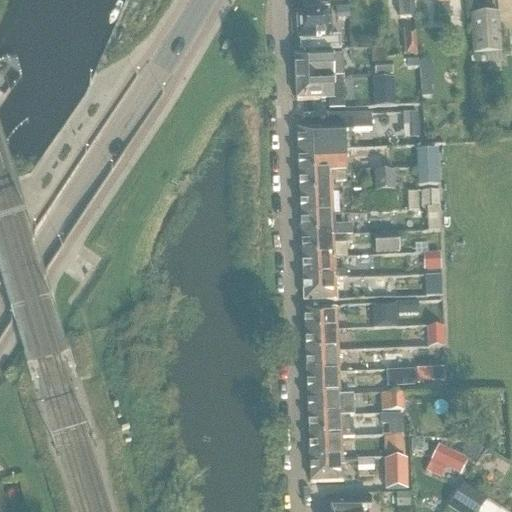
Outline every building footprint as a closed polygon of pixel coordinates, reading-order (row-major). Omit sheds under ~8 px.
[(301,0),(302,9),(328,7),(327,0),(301,0)] [(397,0),(399,19),(414,18),(412,0),(397,0)] [(436,0),(437,18),(449,17),(448,0),(436,0)] [(336,20),(350,19),(349,7),(335,8),(336,20)] [(330,39),(329,15),(298,16),(298,19),(296,20),(296,28),(298,32),(298,40),(299,52),(339,51),(338,38),(330,39)] [(473,57),(501,55),(498,15),(470,17),(473,57)] [(405,55),(416,54),(414,31),(403,31),(405,55)] [(228,53),(231,46),(224,42),(221,49),(228,53)] [(327,78),(342,78),(341,56),(294,58),(295,79),(327,78)] [(434,93),(433,57),(421,58),(422,93),(434,93)] [(327,78),(295,79),(296,101),(328,100),(328,110),(343,110),(342,78),(327,78)] [(378,107),(393,106),(392,96),(378,96),(378,107)] [(395,133),(420,133),(420,108),(395,109),(395,133)] [(298,153),(345,151),(344,132),(371,131),(370,115),(301,118),(301,131),(297,132),(298,153)] [(417,170),(438,169),(438,150),(416,151),(417,170)] [(298,174),(345,172),(345,151),(298,153),(298,174)] [(417,170),(418,188),(439,187),(438,169),(417,170)] [(16,180),(25,178),(22,170),(14,172),(16,180)] [(299,196),(331,194),(331,183),(346,183),(345,172),(298,174),(299,196)] [(373,176),(374,194),(395,193),(395,175),(383,175),(373,176)] [(300,217),(332,216),(331,194),(299,196),(300,217)] [(332,227),(332,216),(300,217),(301,239),(333,237),(333,238),(346,237),(352,237),(352,226),(332,227)] [(374,254),(398,253),(397,236),(374,237),(374,254)] [(302,259),(334,258),(333,246),(346,245),(346,237),(333,238),(333,237),(301,239),(302,259)] [(426,266),(442,266),(442,248),(425,248),(426,266)] [(303,282),(334,280),(346,280),(346,272),(334,272),(334,258),(302,259),(303,282)] [(443,292),(443,271),(427,271),(428,293),(443,292)] [(334,280),(303,282),(303,303),(335,302),(334,280)] [(371,306),(372,330),(397,329),(396,305),(371,306)] [(304,333),(337,332),(336,310),(304,311),(304,333)] [(444,324),(426,324),(426,342),(445,341),(444,324)] [(305,354),(337,353),(337,332),(304,333),(305,354)] [(404,364),(404,347),(378,347),(378,364),(404,364)] [(306,376),(338,375),(337,353),(305,354),(306,376)] [(443,369),(416,370),(417,383),(444,381),(443,369)] [(307,397),(339,396),(338,375),(306,376),(307,397)] [(392,394),(383,394),(383,396),(381,396),(382,414),(405,413),(404,395),(392,395),(392,394)] [(308,419),(340,418),(354,417),(353,395),(339,396),(307,397),(308,419)] [(341,439),(353,439),(352,430),(340,430),(340,418),(308,419),(309,440),(341,439)] [(383,438),(399,437),(399,418),(383,418),(383,438)] [(394,455),(406,455),(405,438),(394,439),(394,455)] [(342,461),(341,439),(309,440),(309,462),(342,461)] [(459,476),(467,461),(439,447),(432,462),(459,476)] [(342,461),(309,462),(310,484),(342,482),(342,461)] [(385,491),(407,491),(406,462),(385,462),(385,491)] [(465,480),(449,502),(463,511),(476,511),(488,497),(465,480)] [(359,511),(359,510),(370,507),(369,498),(329,500),(330,511),(359,511)]
